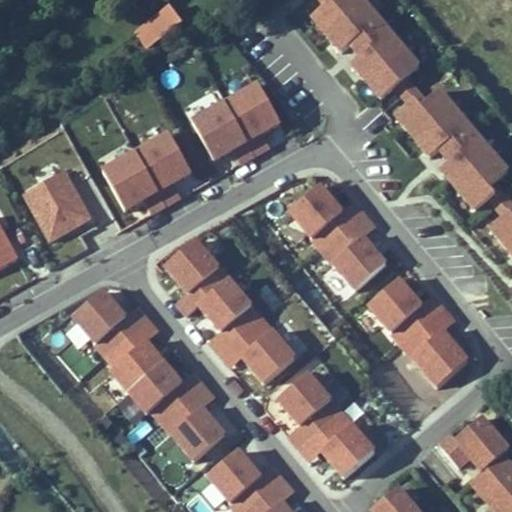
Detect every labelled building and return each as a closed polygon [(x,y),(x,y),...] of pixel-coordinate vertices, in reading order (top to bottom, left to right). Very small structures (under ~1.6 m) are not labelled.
[(335,0),(326,9),(312,20),(342,55),(350,48),(361,38),(371,50),(360,59),(352,66),(382,101),(395,90),(407,80),(420,69),(360,0),(335,0)] [(318,0),(326,9),(335,0),(318,0)] [(182,24),(170,9),(148,25),(159,40),(182,24)] [(159,40),(148,25),(137,33),(148,48),(159,40)] [(371,50),(361,38),(350,48),(360,59),(371,50)] [(407,80),(395,90),(409,107),(415,101),(422,109),(428,104),(407,80)] [(281,126),(259,86),(226,105),(256,157),(270,149),(263,136),(281,126)] [(509,174),(440,93),(428,104),(422,109),(415,101),(409,107),(396,118),(431,159),(438,153),(450,142),(461,155),(449,165),(441,172),(476,213),(489,201),(495,196),(490,190),(496,185),(509,174)] [(256,157),(226,105),(193,124),(215,163),(233,153),(241,166),(256,157)] [(174,186),(192,176),(170,136),(137,155),(166,207),(181,199),(174,186)] [(461,155),(450,142),(438,153),(449,165),(461,155)] [(166,207),(137,155),(104,173),(126,213),(144,202),(152,215),(166,207)] [(67,173),(24,196),(51,246),(92,220),(67,173)] [(504,219),(511,212),(511,203),(496,185),(490,190),(495,196),(489,201),(504,219)] [(335,220),(342,214),(320,188),(289,214),(323,253),(346,233),(335,220)] [(365,217),(354,204),(342,214),(335,220),(346,233),(365,217)] [(511,212),(504,219),(491,231),(511,255),(511,212)] [(365,240),(376,230),(365,217),(346,233),(357,246),(365,240)] [(0,221),(0,267),(19,258),(0,221)] [(387,266),(365,240),(357,246),(346,233),(323,253),(356,292),(387,266)] [(232,279),(201,240),(167,268),(188,294),(196,288),(207,301),(232,279)] [(427,307),(404,279),(369,309),(402,346),(446,311),(437,299),(427,307)] [(267,320),(235,281),(201,309),(223,336),(230,329),(241,342),(267,320)] [(188,317),(207,301),(196,288),(188,294),(177,304),(188,317)] [(129,337),(120,327),(131,318),(108,291),(74,319),(105,358),(129,337)] [(149,320),(139,310),(131,318),(120,327),(129,337),(149,320)] [(435,385),(469,356),(446,329),(455,320),(446,311),(402,346),(435,385)] [(160,333),(149,320),(105,358),(131,394),(165,365),(168,362),(150,342),(160,333)] [(266,387),(300,359),(267,320),(241,342),(252,355),(244,361),(266,387)] [(222,358),(241,342),(230,329),(223,336),(211,345),(222,358)] [(252,355),(241,342),(222,358),(232,371),(244,361),(252,355)] [(186,405),(176,394),(184,387),(165,365),(131,394),(148,416),(153,412),(163,424),(186,405)] [(345,414),(314,375),(280,403),(301,429),(309,422),(320,436),(345,414)] [(186,405),(205,389),(195,378),(184,387),(176,394),(186,405)] [(202,409),(214,399),(205,389),(186,405),(194,415),(202,409)] [(225,436),(202,409),(194,415),(186,405),(163,424),(195,462),(225,436)] [(344,480),(378,452),(345,414),(320,436),(330,448),(322,455),(344,480)] [(511,511),(511,466),(503,457),(509,452),(483,421),(457,442),(452,436),(440,446),(472,484),(483,475),(511,508),(511,511)] [(301,452),(320,436),(309,422),(301,429),(290,439),(301,452)] [(330,448),(320,436),(301,452),(311,464),(322,455),(330,448)] [(242,511),(265,493),(256,482),(263,476),(245,454),(210,484),(227,505),(232,501),(241,511),(242,511)] [(265,493),(284,477),(275,466),(263,476),(256,482),(265,493)] [(283,500),(295,490),(284,477),(265,493),(276,506),(283,500)] [(417,511),(400,491),(375,511),(417,511)] [(293,511),(283,500),(276,506),(265,493),(242,511),(293,511)]
